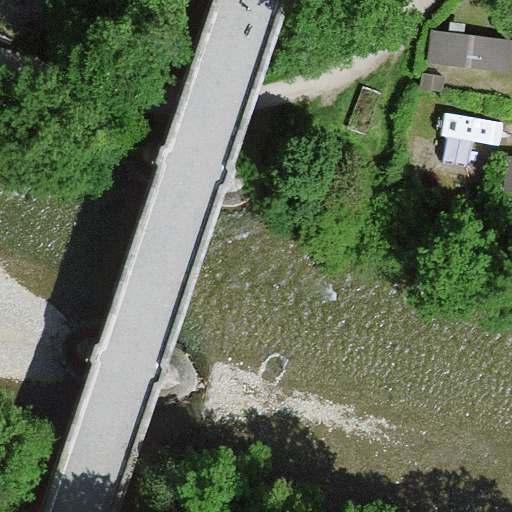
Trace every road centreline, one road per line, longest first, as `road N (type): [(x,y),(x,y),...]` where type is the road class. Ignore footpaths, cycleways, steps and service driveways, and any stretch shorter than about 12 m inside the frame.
road 1 (unclassified): [(76,511),(247,0)]
road 2 (track): [(417,0),(336,58),(267,91),(197,102),(122,89),(0,48)]
